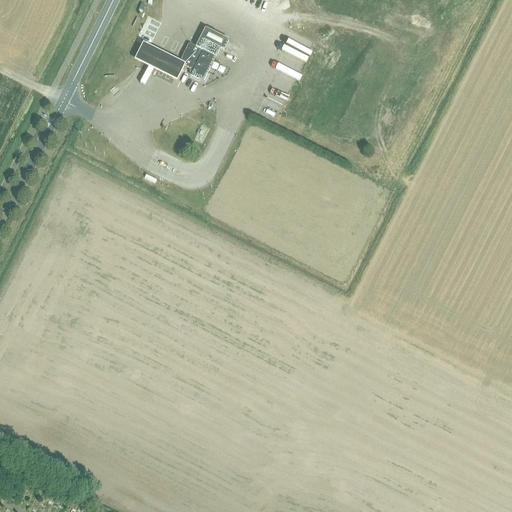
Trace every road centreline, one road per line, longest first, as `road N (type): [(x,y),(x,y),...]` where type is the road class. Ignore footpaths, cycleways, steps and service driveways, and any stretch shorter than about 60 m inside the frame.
road 1 (tertiary): [(0,226),(63,101)]
road 2 (track): [(121,511),(0,451)]
